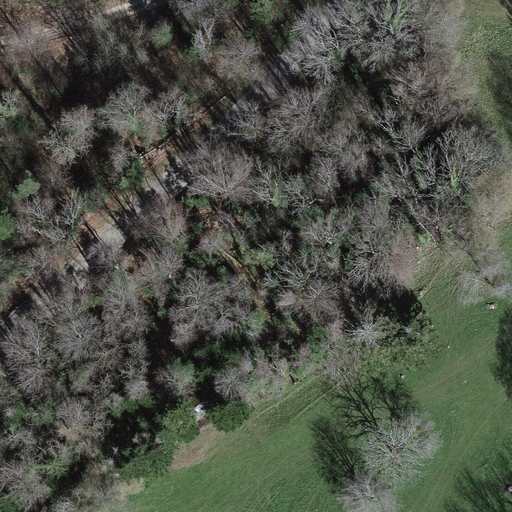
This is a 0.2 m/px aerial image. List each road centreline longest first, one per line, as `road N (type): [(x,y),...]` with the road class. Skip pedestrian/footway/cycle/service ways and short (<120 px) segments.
road 1 (tertiary): [(339,0),(237,117),(0,345)]
road 2 (track): [(0,43),(141,0)]
